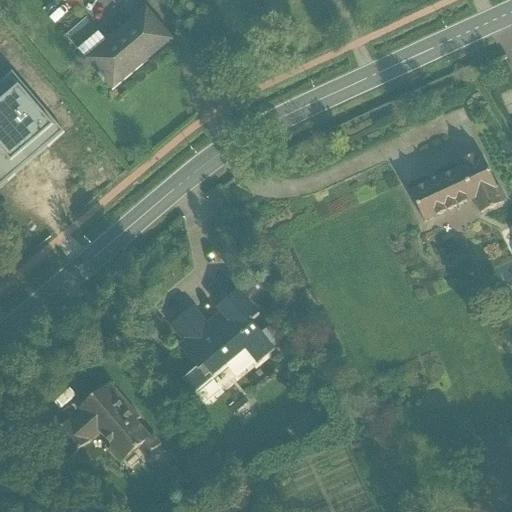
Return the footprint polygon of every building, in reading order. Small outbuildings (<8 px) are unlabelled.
[(81,14),(93,2),(91,0),(73,0),(71,3),(81,14)] [(113,95),(173,44),(146,12),(86,64),(113,95)] [(0,83),(0,189),(64,134),(11,74),(0,83)] [(427,234),(505,199),(483,151),(406,187),(427,234)] [(511,237),(502,242),(511,263),(511,237)] [(207,405),(276,344),(233,295),(207,318),(192,301),(168,322),(182,338),(177,343),(197,366),(183,378),(207,405)] [(143,457),(159,443),(107,382),(60,423),(82,449),(98,436),(120,461),(135,448),(143,457)]
